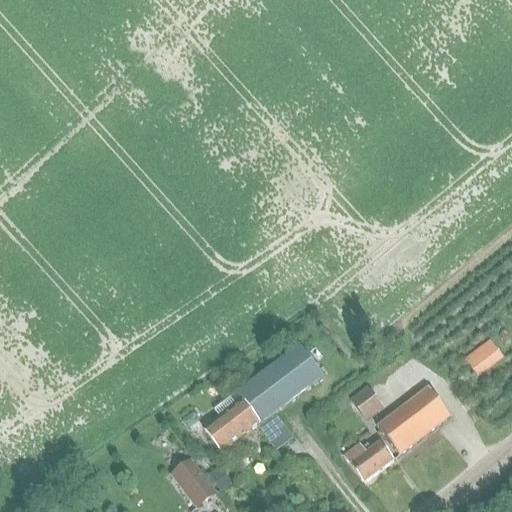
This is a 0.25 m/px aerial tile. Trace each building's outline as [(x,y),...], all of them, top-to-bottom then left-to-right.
[(490,343),(465,361),(477,377),(502,359),(490,343)] [(243,404),(242,404),(259,426),(260,426),(322,378),(301,350),(238,397),(243,404)] [(368,391),(351,404),(367,425),(384,411),(368,391)] [(429,391),(378,430),(399,459),(451,420),(429,391)] [(260,426),(259,426),(242,404),(204,433),(221,456),(260,426)] [(360,447),(344,459),(364,485),(393,463),(380,446),(372,452),(368,447),(363,451),(360,447)] [(217,496),(191,463),(172,478),(197,511),(217,496)] [(219,469),(209,478),(221,494),(232,486),(219,469)]
